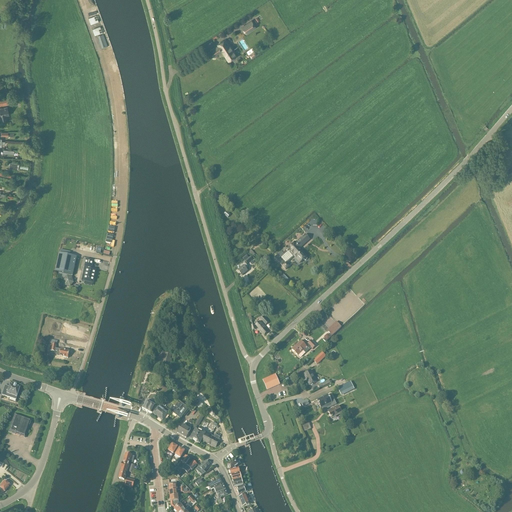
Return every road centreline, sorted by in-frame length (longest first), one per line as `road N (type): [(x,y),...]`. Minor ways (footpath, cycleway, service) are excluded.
road 1 (unclassified): [(252,364),(167,104),(147,0)]
road 2 (unclassified): [(252,364),(511,109)]
road 3 (unclassified): [(70,395),(113,261)]
road 4 (track): [(36,511),(70,395)]
